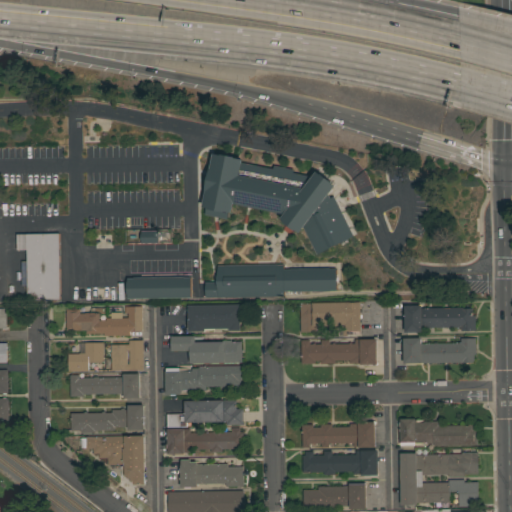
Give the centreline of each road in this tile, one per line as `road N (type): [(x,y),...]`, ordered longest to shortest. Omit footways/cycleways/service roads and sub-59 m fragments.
road 1 (motorway): [(0,21),(328,57),(461,89)]
road 2 (motorway): [(0,43),(302,110)]
road 3 (motorway): [(460,45),(222,0)]
road 4 (residential): [(121,511),(57,461),(39,436),(37,317)]
road 5 (residential): [(271,394),(489,392)]
road 6 (residential): [(272,511),(269,317)]
road 7 (primary): [(499,0),(501,168)]
